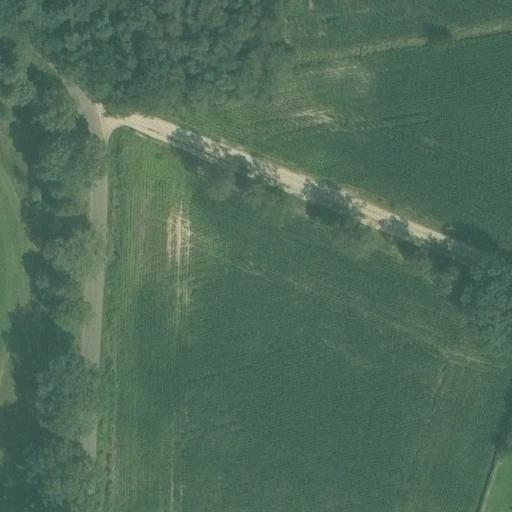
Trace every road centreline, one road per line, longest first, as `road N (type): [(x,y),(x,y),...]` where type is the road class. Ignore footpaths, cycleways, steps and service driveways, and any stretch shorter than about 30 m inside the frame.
road 1 (unclassified): [(89,511),(101,102),(91,83),(0,9)]
road 2 (track): [(101,102),(511,273)]
